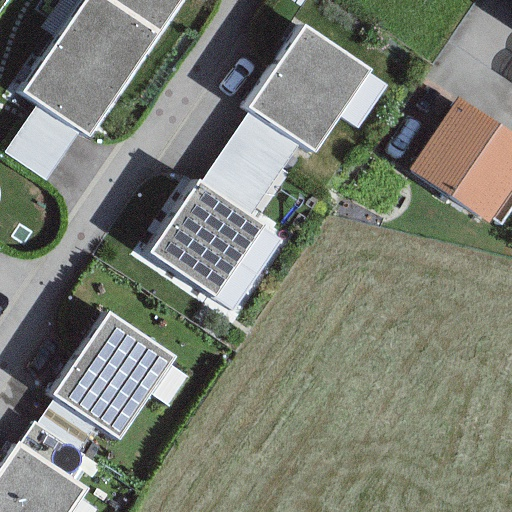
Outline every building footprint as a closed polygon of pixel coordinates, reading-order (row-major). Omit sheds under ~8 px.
[(86,136),(158,33),(109,0),(84,0),(22,93),(36,102),(79,131),(86,136)] [(109,0),(158,33),(180,0),(109,0)] [(369,69),(305,27),(247,108),(249,110),(299,142),(314,152),(337,116),(367,73),(369,69)] [(386,86),(367,73),(337,116),(356,129),(386,86)] [(486,224),(511,185),(511,135),(457,98),(407,171),(486,224)] [(45,182),(79,131),(36,102),(4,153),(45,182)] [(248,215),(299,142),(249,110),(200,182),(248,215)] [(200,182),(198,181),(149,254),(215,298),(264,225),(248,215),(200,182)] [(175,357),(108,312),(51,395),(54,397),(95,425),(118,441),(175,357)] [(54,397),(35,424),(77,453),(95,425),(54,397)] [(32,422),(18,444),(66,477),(81,457),(77,453),(35,424),(32,422)] [(18,444),(17,443),(0,468),(0,511),(68,511),(84,490),(66,477),(18,444)]
